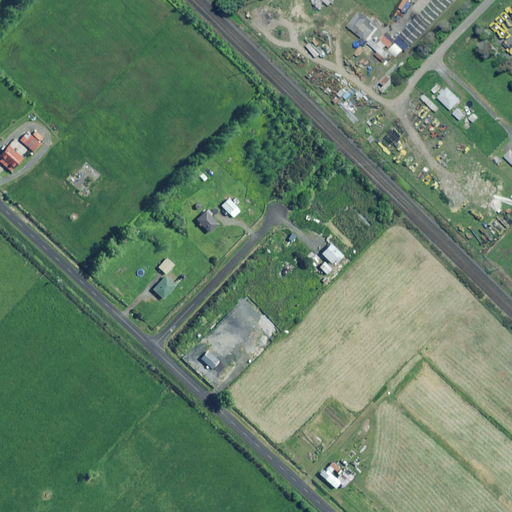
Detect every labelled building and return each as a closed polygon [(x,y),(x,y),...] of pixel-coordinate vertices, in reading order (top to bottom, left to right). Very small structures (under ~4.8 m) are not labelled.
[(455,0),(434,0),(420,16),(396,40),(408,51),(456,1),(455,0)] [(405,6),(399,13),(402,16),(409,9),(405,6)] [(371,46),(368,49),(384,62),(390,54),(373,39),(369,44),(371,46)] [(461,100),(449,88),(439,98),(452,110),(461,100)] [(466,116),(460,109),(455,114),(461,120),(466,116)] [(41,143),(29,134),(27,136),(25,134),(19,141),(33,153),(41,143)] [(8,146),(0,154),(0,162),(11,173),(23,160),(8,146)] [(203,173),(199,177),(204,182),(207,178),(203,173)] [(228,198),(221,206),(233,218),(241,210),(228,198)] [(200,227),(202,226),(210,234),(220,224),(205,210),(196,220),(199,223),(198,225),(200,227)] [(343,256),(331,244),(321,254),(331,264),(334,260),(337,262),(343,256)] [(174,265),(167,258),(158,267),(165,274),(174,265)] [(330,268),(324,262),(319,267),(324,273),(325,273),(326,274),(327,274),(328,274),(329,273),(330,272),(330,271),(331,271),(331,270),(331,269),(330,269),(330,268)] [(175,286),(165,277),(152,290),(162,299),(175,286)] [(214,362),(216,364),(221,369),(236,352),(230,347),(229,349),(223,344),(212,357),(215,361),(214,362)] [(343,486),(357,470),(350,465),(347,468),(345,466),(341,470),(332,461),(325,469),(320,475),(335,489),(338,485),(341,488),(343,486)]
